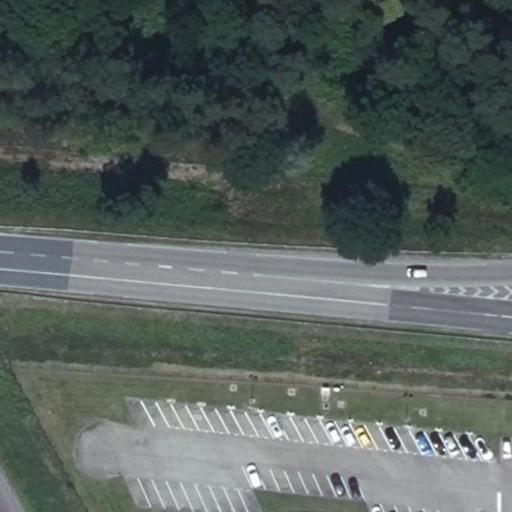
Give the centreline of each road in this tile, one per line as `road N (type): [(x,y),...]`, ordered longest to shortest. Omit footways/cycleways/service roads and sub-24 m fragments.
road 1 (secondary): [(511,315),(130,273)]
road 2 (motorway): [(511,271),(130,273)]
road 3 (secondary): [(130,273),(0,262)]
